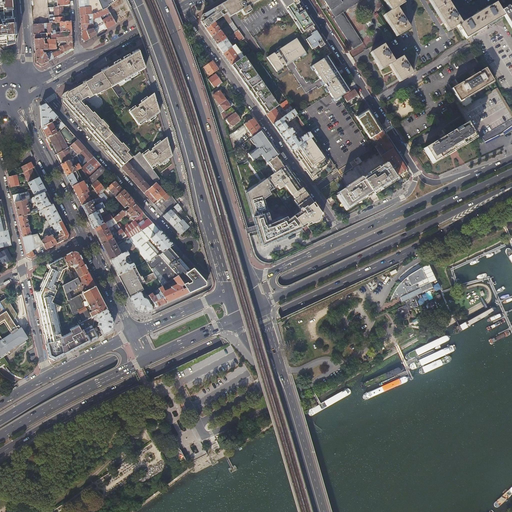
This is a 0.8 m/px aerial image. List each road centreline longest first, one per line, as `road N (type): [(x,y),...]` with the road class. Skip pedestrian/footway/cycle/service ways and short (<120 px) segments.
road 1 (primary): [(0,453),(511,192)]
road 2 (primary): [(511,174),(0,420)]
road 3 (primary): [(138,6),(226,291)]
road 4 (primary): [(251,279),(160,0)]
road 5 (residential): [(183,6),(339,226)]
road 6 (secondary): [(505,161),(278,267)]
road 7 (secondary): [(288,290),(511,184)]
road 8 (residential): [(180,245),(44,89)]
road 9 (residential): [(414,169),(306,0)]
road 10 (residential): [(210,273),(339,226)]
road 11 (secondary): [(0,436),(114,375)]
road 12 (primary): [(286,394),(319,511)]
